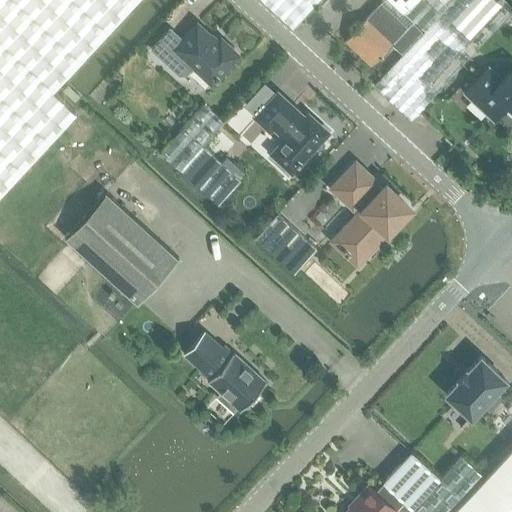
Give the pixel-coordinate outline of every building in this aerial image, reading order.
[(0,0),(0,190),(77,108),(58,91),(143,0),(0,0)] [(263,0),(292,26),(300,18),(316,0),(263,0)] [(404,52),(424,30),(392,0),(381,0),(346,39),(371,62),(391,40),(404,52)] [(392,0),(424,30),(404,52),(374,84),(411,119),(429,100),(511,9),(511,4),(507,0),(392,0)] [(186,73),(194,65),(212,82),(238,54),(221,38),(218,42),(197,22),(183,38),(170,27),(151,48),(179,73),(186,73)] [(511,66),(501,78),(488,66),(465,91),(490,114),(501,103),(511,90),(511,66)] [(264,82),(245,103),(257,114),(256,116),(270,129),(272,127),(285,139),(273,152),(276,155),(275,159),(285,168),(289,167),(292,169),(303,158),(327,131),(308,113),(305,117),(300,112),(278,92),(276,94),(264,82)] [(68,83),(63,89),(75,100),(80,95),(68,83)] [(511,90),(501,103),(504,107),(508,103),(511,107),(511,90)] [(202,144),(224,120),(204,102),(160,150),(218,203),(240,178),(202,144)] [(388,229),(409,206),(386,185),(383,189),(376,182),(376,181),(356,162),(338,181),(366,207),(336,239),(345,247),(343,248),(348,252),(349,251),(357,259),(386,227),(388,229)] [(178,256),(106,190),(65,236),(137,301),(178,256)] [(255,236),(294,272),(316,247),(277,212),(255,236)] [(204,329),(184,351),(210,375),(208,378),(240,408),(249,398),(252,400),(259,391),(257,389),(266,379),(233,350),(231,353),(204,329)] [(460,377),(446,391),(471,414),(505,378),(481,355),(467,369),(466,368),(465,369),(466,371),(461,376),(460,375),(459,376),(460,377)] [(511,511),(511,445),(450,511),(511,511)] [(410,451),(383,480),(384,481),(403,498),(412,507),(417,511),(442,511),(458,495),(439,478),(410,451)] [(462,454),(439,478),(458,495),(480,471),(481,471),(462,454)] [(369,484),(343,511),(392,511),(396,508),(400,511),(406,511),(412,507),(403,498),(384,481),(376,490),(369,484)]
